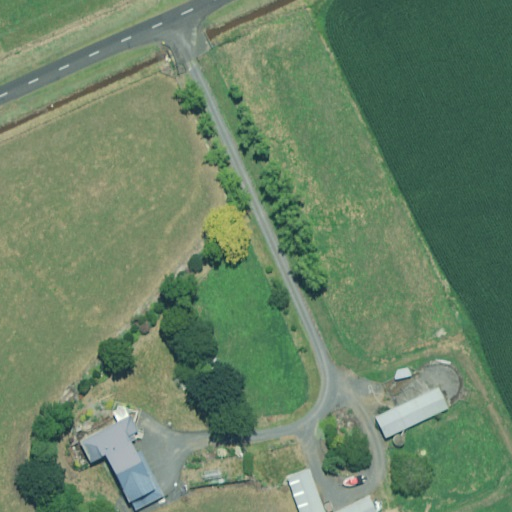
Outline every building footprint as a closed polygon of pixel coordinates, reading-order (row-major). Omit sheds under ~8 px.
[(410,377),(408,368),(395,372),(397,380),(410,377)] [(448,410),(438,389),(376,419),(385,439),(448,410)] [(136,454),(130,443),(135,440),(132,435),(137,432),(125,408),(112,414),(114,418),(68,441),(79,464),(88,460),(90,464),(105,457),(132,511),(134,511),(163,498),(140,452),(136,454)] [(403,434),(392,439),(396,449),(407,444),(403,434)] [(305,467),(299,443),(270,451),(276,475),(305,467)] [(203,472),(204,482),(221,480),(220,470),(203,472)] [(287,478),(298,511),(323,511),(309,471),(287,478)] [(338,511),(374,511),(368,498),(338,511)]
